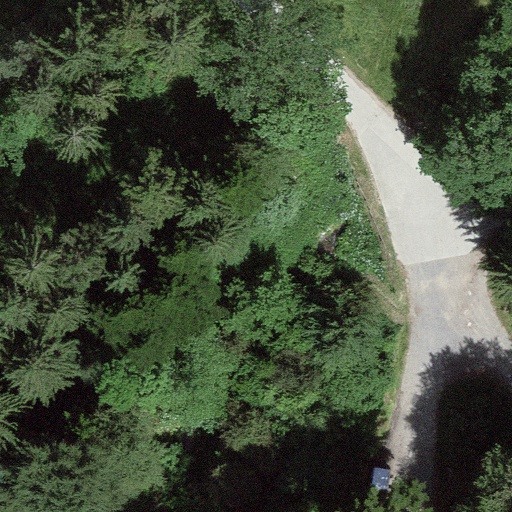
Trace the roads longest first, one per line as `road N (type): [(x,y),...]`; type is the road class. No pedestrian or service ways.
road 1 (track): [(246,0),(374,122),(406,196),(511,145)]
road 2 (track): [(406,196),(446,338),(419,511)]
road 3 (track): [(511,341),(406,196)]
